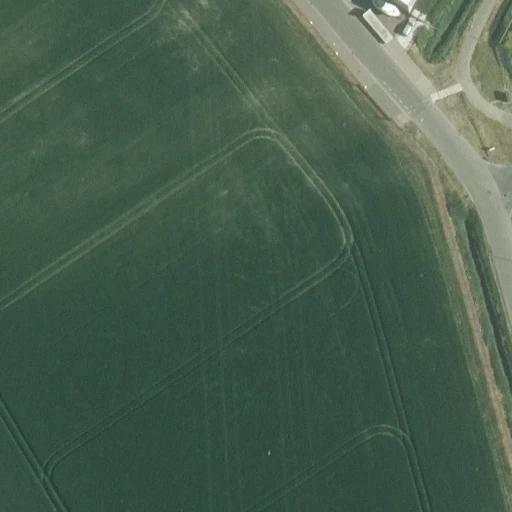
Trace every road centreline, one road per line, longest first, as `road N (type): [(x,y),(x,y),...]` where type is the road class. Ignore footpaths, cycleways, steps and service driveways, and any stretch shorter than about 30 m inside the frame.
road 1 (unclassified): [(511,271),(488,196),(415,106)]
road 2 (unclassified): [(329,0),(415,106)]
